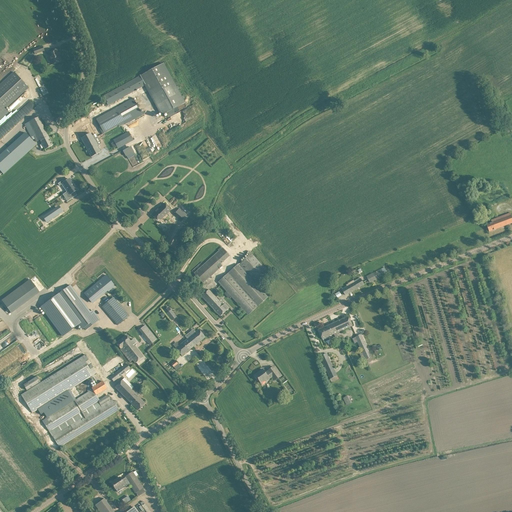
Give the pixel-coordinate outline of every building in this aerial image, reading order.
[(48,53),(52,65),(61,61),(57,49),(48,53)] [(161,116),(185,103),(164,63),(140,76),(108,93),(104,96),(109,105),(113,102),(144,85),(161,116)] [(0,118),(8,111),(5,108),(28,88),(14,72),(0,84),(0,118)] [(101,117),(96,119),(101,127),(104,133),(118,125),(120,124),(124,122),(125,124),(142,115),(141,113),(133,99),(101,117)] [(0,138),(1,140),(19,122),(12,115),(0,127),(0,138)] [(45,150),(48,148),(53,146),(38,117),(25,124),(31,137),(34,136),(37,142),(40,140),(45,150)] [(86,125),(77,130),(91,157),(101,152),(96,144),(94,139),(98,137),(90,123),(86,125)] [(25,132),(0,155),(0,169),(3,174),(36,144),(25,132)] [(113,140),(118,148),(132,140),(128,132),(113,140)] [(130,146),(122,151),(125,156),(133,152),(130,146)] [(63,180),(58,184),(59,186),(61,184),(66,192),(63,194),(67,201),(77,195),(75,192),(77,190),(72,183),(69,179),(64,182),(63,180)] [(37,217),(63,192),(55,184),(29,209),(37,217)] [(165,203),(152,215),(155,219),(157,220),(159,218),(160,219),(161,220),(171,210),(165,203)] [(55,208),(43,216),(47,222),(59,214),(56,208),(55,208)] [(175,213),(174,214),(178,218),(180,219),(180,220),(181,221),(181,222),(187,214),(180,208),(179,208),(175,213)] [(511,223),(511,216),(511,213),(491,220),(492,222),(487,224),(489,232),(511,223)] [(169,236),(165,244),(175,249),(177,244),(184,229),(174,224),(170,233),(169,236)] [(220,264),(223,261),(216,254),(194,274),(203,283),(222,266),(220,264)] [(256,283),(268,273),(251,254),(240,264),(239,265),(219,283),(226,292),(247,315),(248,316),(268,297),(256,284),(256,283)] [(370,282),(385,274),(387,273),(387,272),(391,270),(389,267),(385,269),(384,267),(382,269),(373,274),(367,277),(370,282)] [(109,288),(113,284),(106,275),(97,282),(104,292),(109,288)] [(342,289),(343,291),(346,295),(364,285),(362,280),(361,279),(360,278),(354,281),(355,282),(342,289)] [(30,279),(0,300),(10,313),(39,292),(30,279)] [(90,312),(79,297),(70,285),(57,295),(41,306),(63,336),(79,324),(79,325),(82,329),(83,328),(85,330),(100,320),(92,310),(90,312)] [(229,308),(226,304),(225,303),(223,305),(208,289),(201,296),(220,316),(229,308)] [(113,297),(102,307),(117,325),(129,316),(113,297)] [(170,318),(175,315),(169,307),(164,310),(170,318)] [(353,325),(348,316),(318,330),(320,335),(323,339),(334,334),(336,337),(339,336),(338,332),(353,325)] [(176,348),(175,348),(182,356),(193,346),(205,337),(199,329),(196,332),(192,335),(187,338),(187,339),(179,345),(176,348)] [(148,330),(142,335),(150,345),(156,339),(148,330)] [(133,339),(131,341),(126,335),(116,343),(121,349),(120,349),(130,362),(133,360),(135,363),(142,358),(143,357),(134,345),(136,343),(136,342),(134,340),(133,339)] [(371,358),(372,358),(361,335),(355,337),(366,360),(371,358)] [(82,357),(56,373),(21,395),(32,413),(38,410),(67,391),(69,390),(93,375),(97,373),(85,354),(82,357)] [(165,367),(175,359),(171,354),(161,361),(165,367)] [(329,358),(322,361),(325,367),(327,371),(328,372),(334,370),(329,358)] [(113,382),(130,368),(127,364),(110,377),(113,382)] [(255,375),(253,376),(257,381),(258,380),(261,383),(265,380),(271,376),(273,377),(275,380),(280,376),(276,371),(273,367),(268,370),(268,371),(265,373),(263,369),(259,372),(255,375)] [(27,390),(40,382),(37,376),(23,385),(27,390)] [(140,394),(136,390),(124,378),(115,387),(138,410),(145,403),(138,396),(140,394)] [(47,417),(42,420),(49,432),(98,401),(101,406),(69,426),(52,436),(59,447),(76,436),(119,410),(114,401),(112,399),(111,400),(108,395),(107,395),(105,390),(107,389),(103,381),(91,388),(93,390),(76,400),(47,417)] [(69,390),(38,410),(41,414),(44,413),(47,417),(76,400),(69,390)] [(143,487),(135,476),(133,472),(125,477),(121,480),(120,477),(111,483),(114,487),(115,489),(117,492),(124,488),(122,485),(125,483),(128,481),(130,484),(135,492),(136,492),(142,488),(143,487)] [(138,511),(134,507),(126,511),(114,511),(104,498),(95,505),(99,511),(138,511)]
